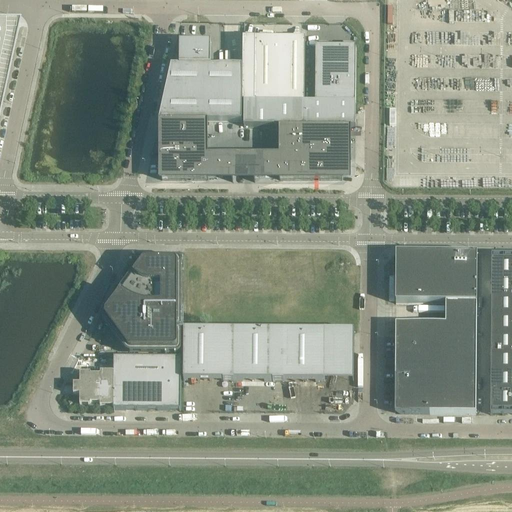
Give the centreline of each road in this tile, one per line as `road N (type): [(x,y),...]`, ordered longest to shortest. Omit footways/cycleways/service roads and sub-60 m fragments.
road 1 (residential): [(121,237),(34,409),(39,420),(52,427),(368,432)]
road 2 (secondary): [(511,461),(0,458)]
road 3 (unclassified): [(371,203),(372,9),(164,9)]
road 4 (unclassified): [(121,237),(371,239)]
road 5 (unclassified): [(371,203),(124,200)]
road 6 (unclassified): [(124,200),(164,9)]
road 7 (residential): [(368,432),(371,239)]
road 8 (unclassified): [(0,192),(41,7)]
road 9 (residential): [(511,433),(368,432)]
road 10 (unclassified): [(511,202),(371,203)]
road 11 (unclassified): [(371,239),(511,240)]
road 12 (unclassified): [(124,200),(0,200)]
road 13 (unclassified): [(164,9),(41,7)]
road 14 (unclassified): [(0,236),(121,237)]
